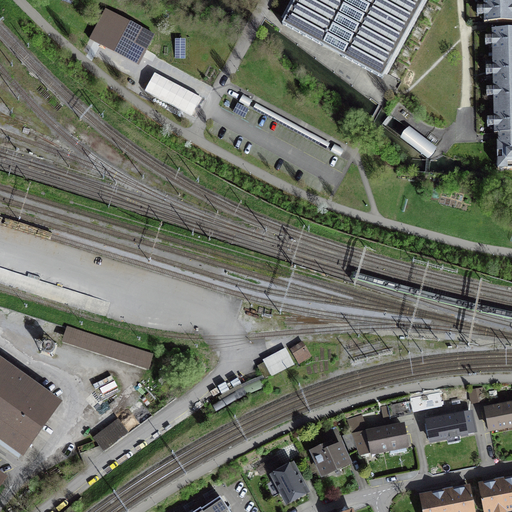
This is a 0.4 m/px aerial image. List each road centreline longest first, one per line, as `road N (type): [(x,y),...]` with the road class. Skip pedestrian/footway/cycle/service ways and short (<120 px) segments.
road 1 (residential): [(194,142),(270,0)]
road 2 (residential): [(374,495),(511,464)]
